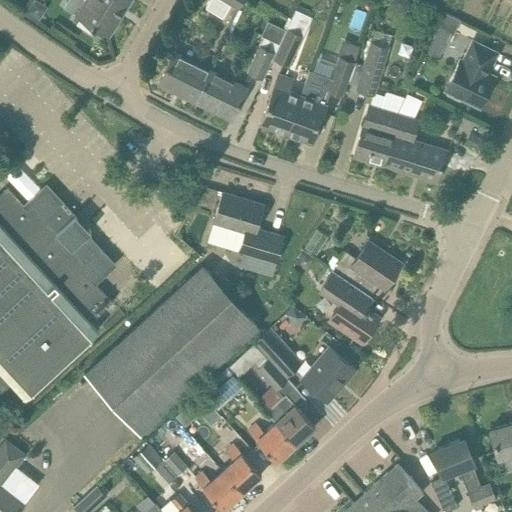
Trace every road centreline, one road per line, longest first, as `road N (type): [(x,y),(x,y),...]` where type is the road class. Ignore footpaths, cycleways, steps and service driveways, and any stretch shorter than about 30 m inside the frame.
road 1 (residential): [(482,222),(272,166),(116,96)]
road 2 (residential): [(272,511),(394,401),(441,374)]
road 3 (residential): [(441,374),(432,333),(440,293),(482,222)]
road 4 (unclassified): [(116,96),(0,24)]
